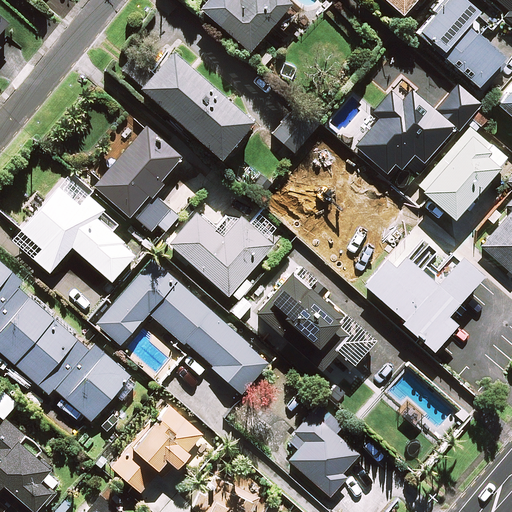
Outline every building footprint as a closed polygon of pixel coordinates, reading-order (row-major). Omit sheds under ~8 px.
[(299,11),(285,0),(239,0),(239,1),(237,0),(207,0),(200,9),(248,51),(273,23),(281,31),(299,11)] [(414,0),(387,0),(402,13),(414,0)] [(488,23),(460,0),(446,0),(416,34),(477,87),(502,59),(476,37),(488,23)] [(511,0),(495,0),(508,12),(503,18),(511,26),(511,0)] [(172,52),(152,75),(133,58),(121,72),(145,93),(220,159),(252,122),(172,52)] [(480,104),(457,86),(436,112),(458,130),(480,104)] [(511,87),(497,104),(511,118),(511,87)] [(437,114),(410,91),(401,101),(390,92),(373,112),(379,117),(354,146),(386,174),(437,114)] [(322,132),(294,109),(271,136),(293,155),(302,143),(308,148),(322,132)] [(181,157),(145,126),(94,186),(149,233),(156,224),(165,232),(178,216),(150,193),(181,157)] [(503,161),(468,130),(417,188),(453,219),(503,161)] [(505,211),(474,246),(506,275),(511,268),(511,169),(501,182),(511,192),(499,205),(505,211)] [(103,210),(68,177),(20,230),(41,249),(33,258),(48,272),(72,246),(110,281),(135,255),(95,218),(103,210)] [(223,236),(196,212),(168,243),(235,303),(252,285),(244,278),(273,246),(240,217),(223,236)] [(441,315),(477,275),(456,256),(432,283),(400,254),(390,266),(381,258),(358,284),(398,319),(395,322),(427,351),(451,323),(441,315)] [(243,342),(147,258),(90,323),(114,344),(143,312),(178,343),(180,341),(207,365),(205,367),(235,393),(263,361),(242,344),(243,342)] [(25,284),(0,262),(0,351),(48,394),(53,388),(90,421),(114,394),(121,400),(136,382),(90,342),(87,346),(21,288),(25,284)] [(314,280),(309,286),(308,285),(290,270),(254,312),(320,369),(334,352),(350,366),(372,341),(324,299),(329,293),(314,280)] [(283,458),(324,495),(341,476),(337,472),(354,453),(330,432),(337,424),(314,404),(307,413),(305,411),(287,431),(289,432),(282,440),(291,448),(283,458)] [(203,438),(168,405),(111,466),(139,492),(169,461),(176,467),(203,438)] [(35,450),(3,421),(0,424),(0,486),(2,484),(10,491),(3,499),(16,511),(32,511),(51,491),(39,480),(49,469),(33,453),(35,450)] [(252,511),(259,499),(212,475),(192,511),(252,511)] [(115,511),(97,496),(83,511),(115,511)]
